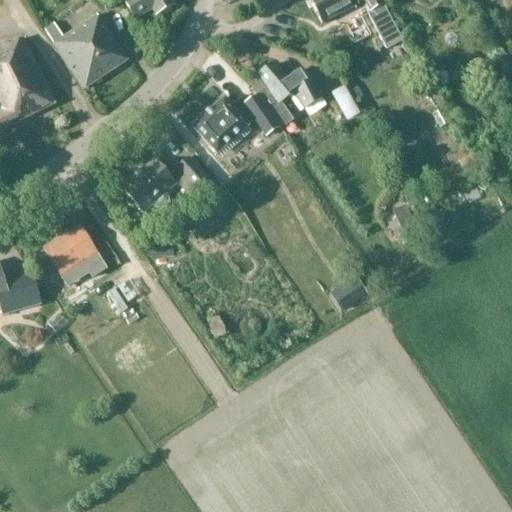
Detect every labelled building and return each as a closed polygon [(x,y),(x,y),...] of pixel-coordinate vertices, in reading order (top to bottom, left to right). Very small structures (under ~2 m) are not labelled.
[(173,6),(169,0),(121,0),(134,22),(151,12),(155,17),(173,6)] [(307,0),(305,1),(320,27),(356,7),(355,6),(363,1),(371,16),(370,16),(368,17),(379,38),(387,52),(402,43),(395,30),(378,0),(307,0)] [(95,19),(63,40),(53,25),(44,31),(53,46),(51,48),(80,92),(124,64),(95,19)] [(0,46),(0,134),(8,130),(55,106),(22,41),(11,46),(9,42),(0,46)] [(258,80),(248,87),(278,132),(289,124),(276,106),(291,96),(302,112),(320,101),(323,106),(324,106),(305,77),(301,80),(298,75),(285,84),(274,67),(257,79),(258,80)] [(245,112),(237,119),(222,101),(189,130),(214,158),(253,124),(264,141),(276,133),(254,99),(242,107),(245,112)] [(217,192),(207,180),(188,158),(168,177),(153,161),(119,191),(128,201),(127,202),(126,204),(126,206),(128,208),(130,209),(133,208),(134,208),(142,217),(153,208),(154,210),(156,210),(159,211),(163,210),(166,209),(168,205),(169,201),(168,197),(167,195),(177,187),(175,185),(182,179),(193,192),(194,191),(205,203),(217,192)] [(98,257),(79,227),(42,250),(61,281),(86,265),(88,269),(99,262),(96,258),(98,257)] [(4,282),(0,269),(0,310),(2,318),(41,306),(32,274),(4,282)]
